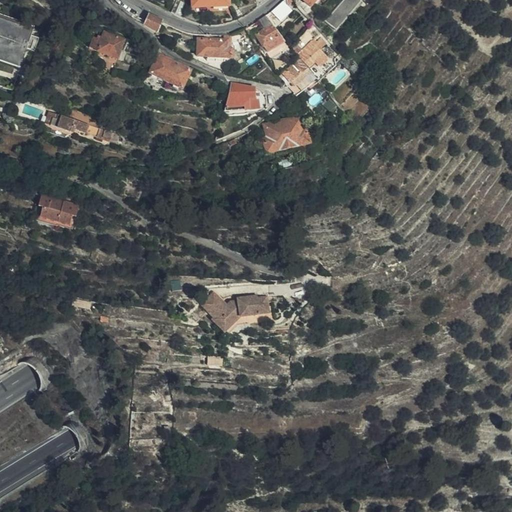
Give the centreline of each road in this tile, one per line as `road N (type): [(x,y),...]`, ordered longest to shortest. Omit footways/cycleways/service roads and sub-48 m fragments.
road 1 (motorway): [(511,128),(256,245),(0,396)]
road 2 (motorway): [(0,483),(313,304),(511,218)]
road 3 (residential): [(128,0),(210,31),(274,0)]
